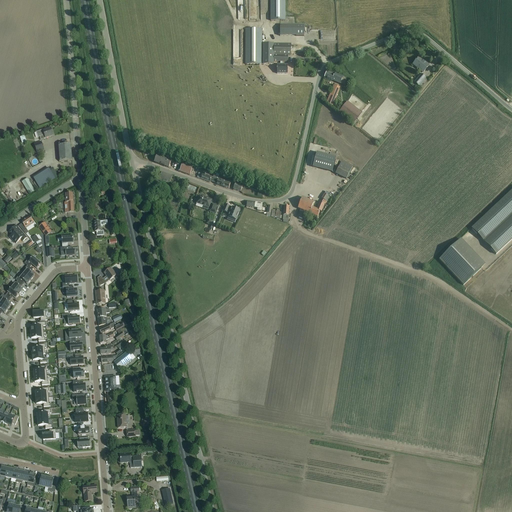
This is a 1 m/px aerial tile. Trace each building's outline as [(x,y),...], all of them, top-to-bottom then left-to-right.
[(285,0),(270,0),(270,21),(285,21),(285,0)] [(299,25),(280,25),(280,36),(299,36),(304,36),(304,25),(299,25)] [(291,44),(286,44),(263,44),(263,58),(262,58),(262,29),(246,29),(246,65),(274,65),(274,62),(278,62),(280,62),(280,65),(277,65),(277,74),(287,74),(288,65),(282,65),(283,62),(288,62),(288,59),(288,58),(288,56),(291,56),(291,53),(306,54),(306,48),(291,47),(291,44)] [(423,62),(423,61),(419,57),(413,65),(423,73),(429,66),(425,63),(423,62)] [(338,75),(339,75),(338,75),(327,71),(327,73),(326,73),(324,78),(329,80),(344,86),(347,79),(338,75)] [(421,74),(415,83),(418,86),(425,77),(421,74)] [(339,87),(334,85),(326,104),(331,105),(334,98),(336,99),(337,95),(336,94),(339,87)] [(361,113),(351,105),(347,102),(339,112),(343,115),(353,124),(361,113)] [(43,130),(38,131),(36,132),(38,137),(39,137),(40,140),(53,136),(51,128),(43,131),(43,130)] [(41,142),(34,144),(37,152),(43,150),(41,142)] [(72,161),(71,145),(58,146),(59,162),(72,161)] [(317,153),(313,167),(332,172),(336,158),(317,153)] [(171,161),(161,157),(157,156),(154,162),(169,168),(171,161)] [(346,179),(352,167),(342,162),(335,174),(346,179)] [(182,165),(181,167),(179,172),(190,176),(192,168),(182,165)] [(58,176),(54,169),(34,182),(38,188),(58,176)] [(206,173),(200,171),(199,174),(201,175),(200,177),(201,177),(200,179),(210,183),(212,178),(205,175),(206,173)] [(169,185),(172,177),(162,173),(159,181),(169,185)] [(218,180),(217,185),(229,189),(230,184),(218,180)] [(28,182),(22,184),(27,197),(33,195),(28,182)] [(179,182),(176,190),(182,192),(185,184),(179,182)] [(243,186),(235,183),(233,189),(241,192),(243,186)] [(511,239),(511,190),(472,229),(496,254),(511,239)] [(65,213),(74,212),(72,194),(65,194),(66,202),(64,203),(65,213)] [(330,198),(327,195),(325,194),(322,199),(323,200),(321,202),(320,202),(317,210),(312,208),(314,203),(303,198),(298,209),(301,210),(297,217),(302,219),(304,220),(307,212),(310,214),(309,214),(317,217),(320,211),(321,212),(324,204),(325,205),(330,198)] [(199,196),(198,201),(197,204),(203,206),(203,209),(208,211),(208,210),(210,210),(209,212),(216,214),(218,207),(212,205),(212,206),(210,206),(211,201),(199,196)] [(262,208),(262,204),(255,202),(255,203),(247,201),(246,207),(257,208),(257,211),(261,211),(262,208)] [(225,205),(223,211),(227,213),(230,214),(228,217),(227,220),(230,222),(231,221),(231,222),(234,223),(235,223),(236,220),(240,211),(232,208),(230,207),(225,205)] [(22,223),(18,226),(22,230),(26,228),(32,224),(34,223),(33,222),(32,221),(29,217),(21,222),(22,223)] [(107,221),(99,222),(94,222),(95,232),(96,232),(96,236),(104,235),(103,231),(100,231),(100,227),(104,226),(104,225),(107,225),(107,221)] [(45,236),(51,232),(44,223),(39,227),(45,236)] [(27,238),(16,226),(9,232),(12,235),(10,237),(16,243),(21,239),(23,241),(27,238)] [(73,237),(61,238),(62,247),(67,247),(66,244),(67,244),(73,244),(73,237)] [(485,265),(461,239),(439,260),(463,286),(485,265)] [(62,247),(60,248),(61,252),(61,256),(65,256),(66,256),(69,256),(72,256),(72,255),(75,255),(75,249),(72,250),(71,247),(67,247),(62,247)] [(29,258),(24,264),(27,266),(30,268),(32,265),(37,269),(41,264),(33,258),(31,260),(29,258)] [(27,266),(21,273),(31,281),(34,276),(30,273),(32,270),(29,268),(30,268),(27,266)] [(116,275),(114,272),(111,268),(104,273),(109,280),(116,275)] [(21,273),(15,280),(17,282),(17,281),(22,285),(25,283),(27,285),(31,281),(21,273)] [(105,283),(100,276),(95,281),(95,287),(99,286),(105,283)] [(13,282),(10,287),(19,294),(22,290),(20,288),(22,285),(17,281),(17,282),(15,284),(13,282)] [(5,296),(10,300),(13,297),(15,299),(19,295),(19,294),(10,287),(6,291),(8,293),(5,296)] [(69,287),(62,288),(63,294),(66,294),(67,298),(77,297),(77,295),(78,295),(77,292),(76,290),(71,290),(69,290),(69,287)] [(104,291),(100,291),(95,292),(96,304),(105,304),(104,291)] [(0,303),(0,304),(8,309),(11,305),(8,303),(10,300),(5,296),(0,303)] [(73,300),(67,301),(68,311),(79,310),(78,303),(77,303),(74,303),(73,303),(73,300)] [(98,319),(107,318),(106,314),(110,313),(109,309),(97,310),(98,319)] [(36,312),(33,312),(33,318),(40,318),(40,321),(47,321),(47,317),(46,317),(46,311),(40,311),(36,311),(36,312)] [(70,314),(62,315),(63,319),(68,319),(68,325),(80,324),(79,316),(79,317),(70,317),(69,314),(70,314)] [(107,318),(98,319),(98,326),(103,326),(107,324),(107,318)] [(37,326),(30,327),(31,333),(43,332),(43,326),(46,326),(45,322),(37,323),(37,326)] [(116,331),(117,330),(120,329),(124,327),(122,323),(116,326),(115,323),(112,324),(103,328),(99,330),(101,334),(104,333),(105,333),(111,330),(111,329),(114,328),(116,331)] [(65,338),(65,342),(69,341),(76,341),(75,338),(81,337),(81,330),(69,331),(69,338),(65,338)] [(43,332),(31,333),(31,339),(38,338),(38,342),(45,341),(45,337),(44,337),(43,332)] [(115,336),(114,335),(113,333),(106,336),(104,336),(99,337),(100,344),(106,344),(106,340),(110,338),(110,339),(115,336)] [(115,337),(114,338),(117,341),(117,340),(122,337),(124,336),(122,333),(115,337)] [(119,344),(117,347),(119,349),(125,344),(121,339),(118,342),(119,344)] [(76,341),(69,341),(70,352),(82,351),(82,343),(76,344),(76,341)] [(39,348),(32,349),(32,355),(43,354),(45,354),(44,348),(45,348),(45,344),(38,345),(39,348)] [(113,346),(111,346),(106,346),(106,349),(100,349),(100,355),(111,354),(111,350),(113,350),(113,346)] [(114,363),(124,355),(122,353),(116,358),(116,356),(113,356),(101,358),(101,363),(113,362),(114,363)] [(124,355),(114,363),(119,370),(132,360),(126,353),(124,355)] [(43,354),(32,355),(33,361),(40,360),(40,363),(47,363),(46,359),(43,359),(43,354)] [(73,355),(67,355),(67,358),(70,358),(70,365),(83,364),(83,357),(73,358),(73,355)] [(40,370),(34,371),(34,377),(47,376),(46,370),(47,370),(47,366),(40,367),(40,370)] [(80,368),(72,368),(73,372),(73,378),(83,377),(83,371),(80,371),(80,368)] [(47,376),(34,377),(35,382),(41,382),(41,385),(48,385),(48,381),(47,381),(47,376)] [(116,391),(115,377),(105,377),(106,392),(116,391)] [(79,381),(73,382),(74,392),(86,391),(85,384),(79,384),(79,381)] [(42,392),(35,393),(36,398),(48,397),(48,392),(49,392),(49,388),(42,389),(42,392)] [(83,394),(72,395),(72,401),(76,400),(77,405),(87,405),(86,397),(85,397),(83,397),(83,394)] [(36,398),(35,398),(36,404),(43,404),(43,407),(50,407),(50,403),(49,403),(48,397),(36,398)] [(76,414),(74,414),(75,423),(78,423),(78,425),(83,424),(83,422),(88,422),(87,413),(83,414),(83,409),(76,409),(76,414)] [(44,414),(37,414),(37,420),(48,419),(47,414),(51,413),(50,410),(43,410),(44,414)] [(1,422),(6,425),(6,424),(10,416),(5,413),(1,422)] [(125,415),(122,415),(117,416),(118,428),(126,428),(125,415)] [(10,416),(6,424),(11,427),(12,424),(15,425),(18,417),(15,416),(14,418),(10,416)] [(37,420),(38,426),(45,425),(45,429),(52,428),(51,425),(48,425),(48,419),(37,420)] [(81,425),(73,426),(74,432),(78,431),(78,435),(81,435),(81,436),(86,435),(89,434),(89,428),(82,429),(81,425)] [(49,434),(42,434),(43,440),(59,439),(58,433),(56,434),(56,430),(49,430),(49,434)] [(90,440),(88,441),(88,438),(79,438),(79,441),(77,441),(78,448),(79,450),(82,449),(82,448),(90,447),(90,440)] [(130,457),(129,454),(120,454),(120,463),(130,462),(130,468),(142,468),(141,456),(130,457)] [(16,480),(16,482),(22,484),(22,481),(24,473),(18,471),(16,480)] [(27,483),(27,485),(33,486),(35,475),(30,474),(28,483),(27,483)] [(37,480),(36,486),(38,486),(45,488),(47,478),(41,477),(40,480),(37,480)] [(47,478),(45,488),(48,488),(48,491),(55,493),(55,487),(52,486),(53,479),(47,478)] [(96,486),(91,486),(83,487),(83,494),(84,494),(85,502),(87,502),(91,501),(91,493),(97,493),(96,486)] [(130,505),(130,509),(135,508),(135,498),(136,498),(136,492),(139,491),(138,487),(130,488),(131,492),(132,498),(127,498),(127,505),(130,505)] [(169,489),(162,491),(165,505),(173,503),(169,489)] [(7,502),(5,507),(8,508),(7,511),(13,511),(15,506),(15,504),(15,503),(7,502)]
